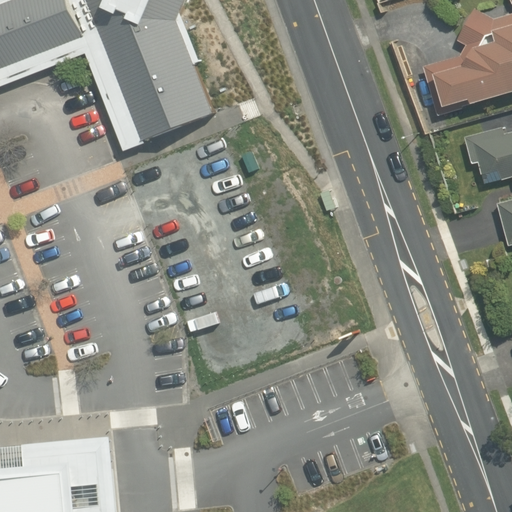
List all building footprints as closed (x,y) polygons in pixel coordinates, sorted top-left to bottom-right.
[(18,0),(0,7),(0,71),(89,38),(75,0),(18,0)] [(0,71),(0,73),(5,87),(90,54),(128,151),(150,144),(149,141),(148,141),(92,0),(0,0),(0,7),(18,0),(75,0),(89,38),(0,71)] [(92,0),(148,141),(149,141),(219,113),(216,107),(199,64),(204,62),(186,15),(192,0),(92,0)] [(438,120),(511,98),(511,0),(509,0),(510,3),(454,19),(464,53),(422,65),(438,120)] [(511,200),(504,203),(511,231),(511,132),(474,143),(486,186),(511,178),(511,200)] [(0,511),(119,511),(111,442),(0,452),(0,511)]
